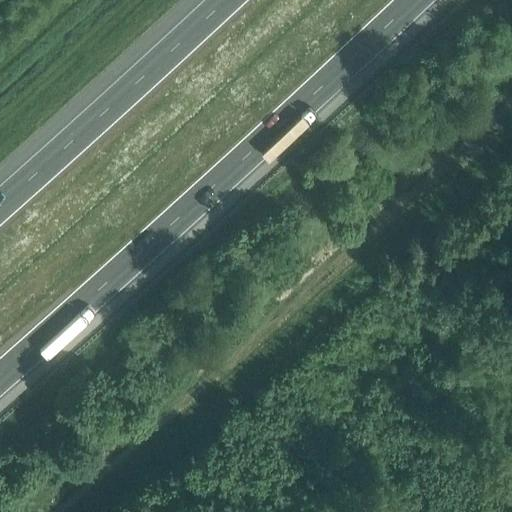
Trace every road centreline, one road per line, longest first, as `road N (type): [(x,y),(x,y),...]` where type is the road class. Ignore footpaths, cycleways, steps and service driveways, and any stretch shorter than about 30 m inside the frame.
road 1 (motorway): [(0,377),(412,0)]
road 2 (motorway): [(226,0),(0,206)]
